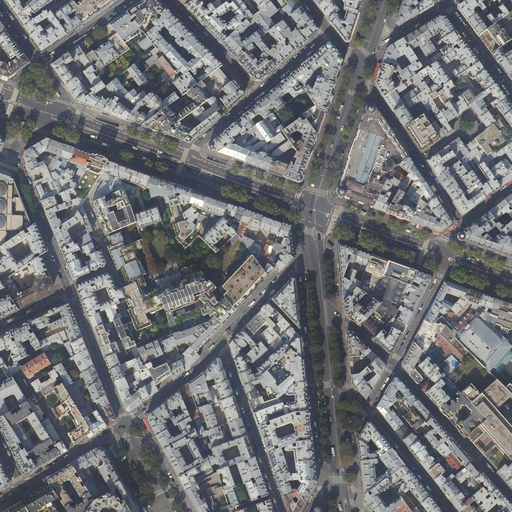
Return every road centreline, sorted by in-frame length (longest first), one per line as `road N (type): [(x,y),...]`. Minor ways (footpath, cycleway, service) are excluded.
road 1 (residential): [(281,511),(220,343)]
road 2 (residential): [(511,497),(393,364)]
road 3 (residential): [(71,294),(13,150)]
road 4 (secondary): [(312,210),(357,71)]
road 5 (secondary): [(448,259),(312,210)]
road 6 (residential): [(123,423),(71,294)]
road 7 (residential): [(314,246),(220,343)]
road 8 (secondary): [(312,210),(186,164)]
road 9 (residential): [(368,409),(451,511)]
road 10 (residential): [(167,0),(257,94)]
road 11 (secondary): [(186,164),(67,121)]
road 12 (residential): [(220,343),(123,423)]
